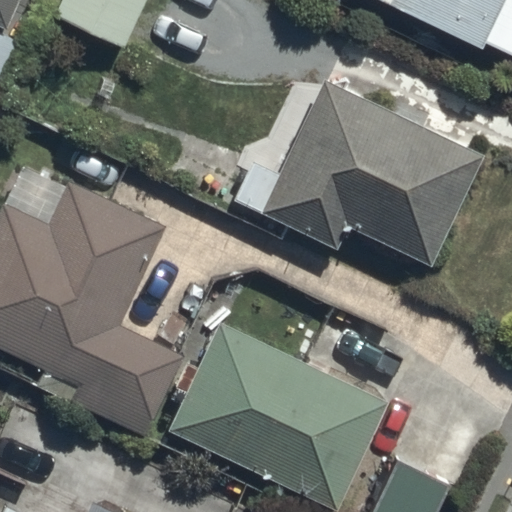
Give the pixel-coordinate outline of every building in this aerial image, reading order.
[(0,0),(0,73),(19,29),(4,22),(13,0),(0,0)] [(51,0),(49,7),(119,38),(136,0),(51,0)] [(511,0),(392,0),(475,39),(477,33),(511,49),(511,0)] [(317,71),(254,205),(331,241),(342,218),(425,257),(477,146),(317,71)] [(176,347),(112,316),(158,221),(62,174),(40,219),(0,199),(0,342),(40,362),(31,380),(135,430),(176,347)] [(210,313),(160,420),(331,501),(381,394),(210,313)] [(388,453),(361,511),(428,511),(444,478),(388,453)] [(0,511),(125,511),(85,494),(76,511),(32,511),(0,497),(0,511)]
